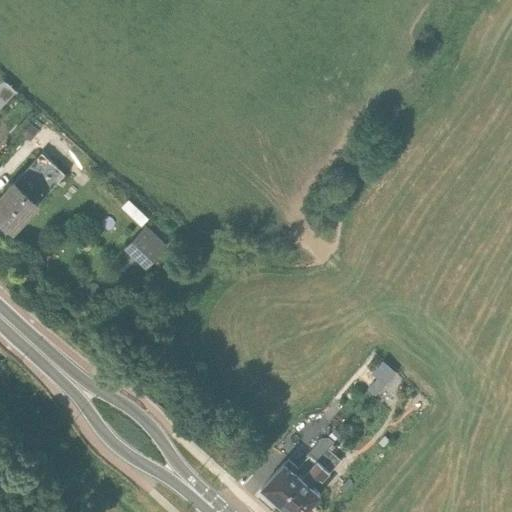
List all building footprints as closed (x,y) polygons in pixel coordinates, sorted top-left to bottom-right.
[(0,107),(15,90),(3,80),(0,83),(0,107)] [(0,216),(14,229),(27,214),(63,173),(41,152),(0,196),(0,216)] [(126,248),(146,267),(162,248),(141,231),(126,248)] [(372,372),(378,377),(368,387),(376,394),(396,373),(382,361),(372,372)] [(329,439),(333,443),(339,435),(333,429),(327,437),(329,439)] [(283,463),(274,473),(261,488),(279,504),(317,461),(328,449),(332,444),(333,443),(329,439),(326,442),(321,439),(296,466),(288,459),(283,463)] [(341,460),(332,452),(328,449),(317,461),(279,504),(287,511),(303,511),(310,505),(319,495),(311,488),(320,478),(322,480),(329,472),(329,473),(341,460)]
